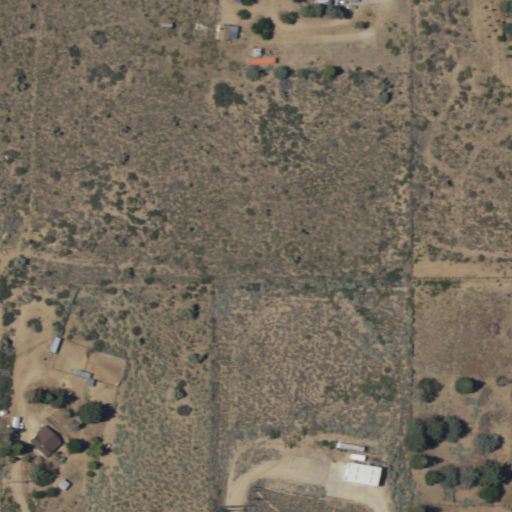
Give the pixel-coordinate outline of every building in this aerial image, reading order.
[(327,0),(327,7),(297,8),(297,4),(312,4),(312,0),(327,0)] [(225,39),(225,40),(214,39),(216,23),(226,24),(226,25),(234,26),(233,38),(225,39)] [(50,450),(50,449),(43,456),(26,440),(33,432),(41,424),(58,441),(50,450)] [(359,446),(359,450),(334,447),(335,442),(359,446)] [(375,467),(372,486),(340,480),(344,461),(375,467)]
